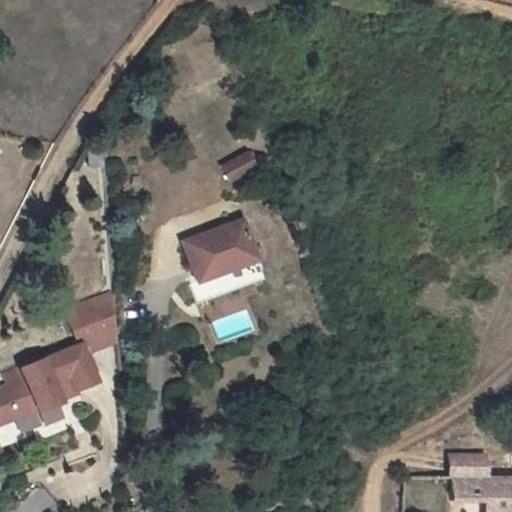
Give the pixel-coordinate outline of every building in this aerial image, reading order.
[(219,168),(231,185),(259,164),(247,147),(219,168)] [(252,258),(238,222),(182,246),(197,282),(252,258)] [(82,345),(85,353),(113,341),(111,296),(66,314),(80,346),(82,345)] [(0,414),(12,409),(17,421),(40,411),(41,413),(62,404),(58,395),(75,387),(76,391),(98,382),(85,353),(82,345),(80,346),(8,378),(12,387),(0,392),(0,414)] [(12,409),(0,414),(0,424),(1,428),(17,421),(12,409)] [(511,511),(511,477),(489,477),(487,452),(454,452),(453,497),(485,497),(485,511),(511,511)]
